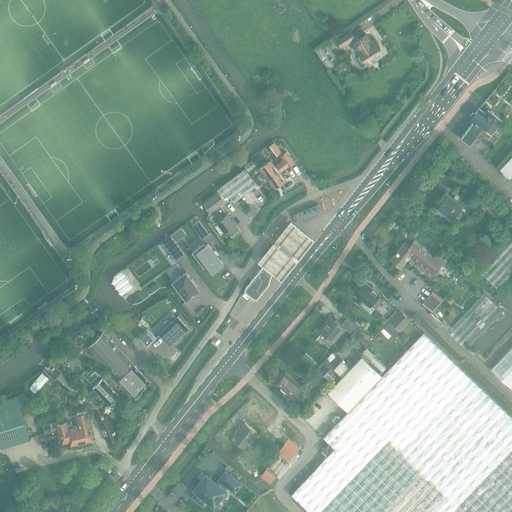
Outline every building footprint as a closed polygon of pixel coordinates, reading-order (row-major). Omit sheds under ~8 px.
[(355,39),(350,31),(336,40),(342,48),(355,39)] [(362,40),(354,45),(359,52),(355,54),(355,56),(361,65),(363,66),(366,63),(367,64),(375,59),(374,58),(384,52),(375,39),(365,46),(362,40)] [(315,50),(322,61),(327,57),(328,57),(321,46),(315,50)] [(327,57),(322,61),(328,69),(333,66),(327,57)] [(279,104),(272,106),(274,115),(281,113),(279,104)] [(474,121),(461,138),(470,144),(482,128),(491,135),(502,120),(494,114),(494,112),(491,110),(489,110),(487,109),(485,113),(479,108),(476,112),(472,112),(470,115),(470,119),(474,121)] [(275,166),(274,166),(270,160),(260,168),(264,173),(264,174),(274,188),(285,180),(279,172),(288,166),(289,167),(294,163),(286,151),(280,155),(284,160),(275,166)] [(509,178),(511,174),(511,155),(500,169),(509,178)] [(251,160),(244,165),(248,171),(255,166),(251,160)] [(218,192),(225,201),(225,202),(230,198),(234,203),(258,185),(246,170),(218,192)] [(218,192),(202,203),(210,213),(208,214),(214,222),(216,221),(227,235),(229,233),(231,236),(240,229),(238,226),(228,214),(227,215),(221,206),(226,203),(225,202),(225,201),(218,192)] [(448,194),(445,192),(440,199),(438,198),(434,203),(436,204),(434,206),(439,210),(450,219),(462,206),(467,211),(473,205),(461,195),(456,201),(448,194)] [(264,265),(262,267),(271,274),(273,272),(281,279),(315,239),(291,220),(258,260),(264,265)] [(208,234),(198,221),(192,226),(202,238),(208,234)] [(171,234),(161,241),(162,243),(165,246),(177,263),(187,256),(176,241),(175,239),(172,236),(171,234)] [(511,235),(478,271),(497,288),(511,272),(511,235)] [(405,242),(390,259),(393,261),(392,262),(396,265),(397,265),(399,267),(410,254),(418,261),(422,264),(433,273),(436,270),(442,275),(447,269),(443,266),(441,264),(438,262),(429,255),(413,241),(409,246),(405,242)] [(203,269),(207,270),(210,270),(212,272),(223,264),(207,244),(205,246),(203,244),(191,253),(203,269)] [(443,257),(438,262),(441,264),(443,266),(447,260),(443,257)] [(246,292),(253,298),(254,299),(256,299),(257,297),(268,284),(271,274),(262,267),(245,288),(245,290),(245,291),(246,292)] [(114,276),(112,281),(122,294),(123,293),(133,286),(123,271),(122,270),(114,276)] [(186,271),(172,282),(186,300),(200,290),(186,271)] [(157,283),(147,290),(150,293),(160,286),(157,283)] [(375,307),(381,299),(378,296),(379,294),(365,283),(364,284),(362,284),(360,287),(361,288),(355,296),(358,298),(355,301),(360,305),(362,301),(369,307),(371,304),(375,307)] [(484,293),(451,327),(466,340),(498,306),(484,293)] [(453,309),(446,317),(451,321),(458,314),(453,309)] [(408,319),(399,310),(383,327),(392,336),(408,319)] [(177,316),(159,334),(170,346),(188,328),(177,316)] [(349,333),(357,325),(348,317),(342,323),(343,324),(341,326),(329,317),(318,331),(333,342),(344,328),(349,333)] [(147,328),(138,337),(147,347),(156,338),(147,328)] [(422,331),(381,375),(346,412),(322,438),(334,448),(291,494),(309,511),(511,511),(511,419),(468,376),(422,331)] [(88,346),(118,376),(119,378),(117,380),(134,398),(137,398),(141,395),(141,390),(150,382),(102,332),(88,346)] [(511,346),(491,369),(511,388),(511,346)] [(332,353),(327,358),(330,361),(335,356),(332,353)] [(332,370),(339,376),(340,377),(326,392),(346,412),(381,375),(360,356),(349,368),(341,361),(332,370)] [(62,357),(57,362),(61,367),(67,362),(62,357)] [(337,377),(329,370),(323,376),(331,383),(337,377)] [(42,372),(30,388),(36,393),(49,378),(42,372)] [(75,385),(60,372),(53,380),(68,393),(75,385)] [(281,374),(279,376),(279,378),(275,384),(283,390),(284,394),(287,396),(291,396),(297,400),(305,388),(290,376),(284,372),(283,374),(281,374)] [(92,387),(110,406),(119,397),(102,378),(92,387)] [(0,447),(30,438),(22,415),(22,416),(19,406),(27,403),(24,395),(0,402),(0,447)] [(303,413),(307,418),(311,414),(306,410),(303,413)] [(72,445),(92,440),(86,412),(76,414),(79,426),(73,428),(71,421),(56,425),(61,444),(69,442),(70,445),(72,445)] [(108,443),(118,438),(107,412),(96,417),(108,443)] [(243,420),(229,438),(235,442),(236,441),(238,443),(238,444),(238,443),(245,434),(250,438),(258,428),(263,433),(269,426),(263,421),(254,414),(253,415),(247,423),(245,422),(243,420)] [(286,448),(281,454),(288,461),(299,448),(299,447),(289,438),(283,445),(286,448)] [(276,475),(269,470),(262,477),(270,483),(276,475)] [(229,477),(224,484),(238,496),(244,489),(229,477)] [(229,495),(222,489),(210,480),(209,481),(210,482),(207,485),(206,485),(199,494),(202,496),(197,502),(208,510),(212,504),(215,507),(221,500),(224,502),(229,495)]
